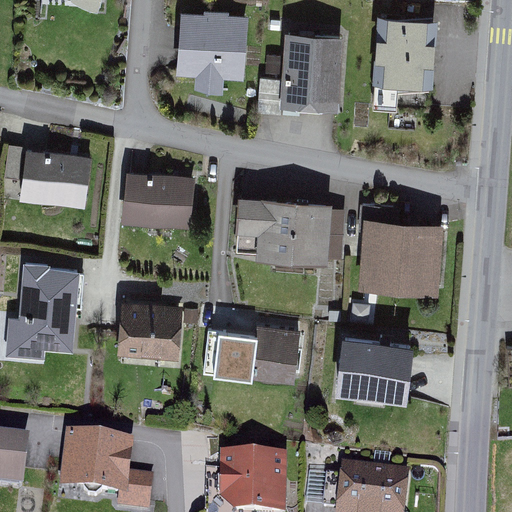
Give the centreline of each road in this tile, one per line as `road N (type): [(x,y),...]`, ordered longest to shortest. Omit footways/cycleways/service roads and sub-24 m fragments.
road 1 (residential): [(491,198),(141,130)]
road 2 (tertiary): [(471,511),(491,198)]
road 3 (tertiary): [(491,198),(504,9)]
road 4 (residential): [(141,130),(0,101)]
road 5 (residential): [(141,130),(144,0)]
